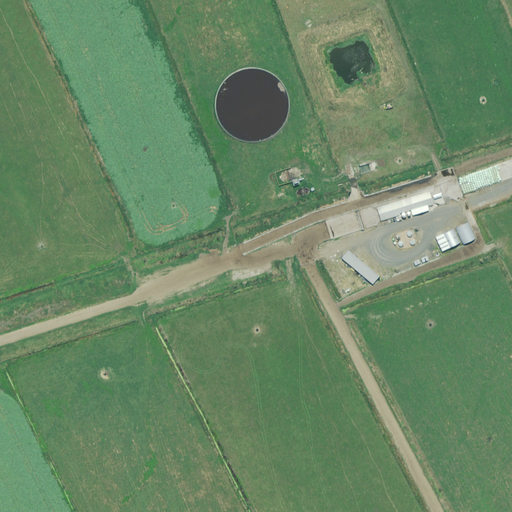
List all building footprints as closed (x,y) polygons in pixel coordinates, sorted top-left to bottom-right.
[(272,73),(269,71),(263,69),(256,67),(250,67),(243,68),(237,70),(231,74),(226,78),(222,83),(218,88),(216,94),(214,101),(214,108),(215,114),(217,120),(220,126),(225,131),(229,136),(235,139),(241,142),(248,143),(254,143),(261,142),(267,140),(273,137),(278,133),(283,128),(286,122),(288,116),(290,109),(290,103),(289,96),(287,90),(284,84),(280,79),(275,75),(272,73)] [(476,191),(473,182),(460,186),(463,195),(476,191)] [(433,205),(429,192),(397,202),(377,208),(381,221),(401,215),(403,219),(429,211),(428,206),(433,205)] [(475,239),(468,223),(457,228),(464,244),(475,239)] [(455,232),(443,237),(449,251),(461,246),(455,232)] [(379,276),(348,251),(342,259),(343,260),(373,284),(379,276)]
